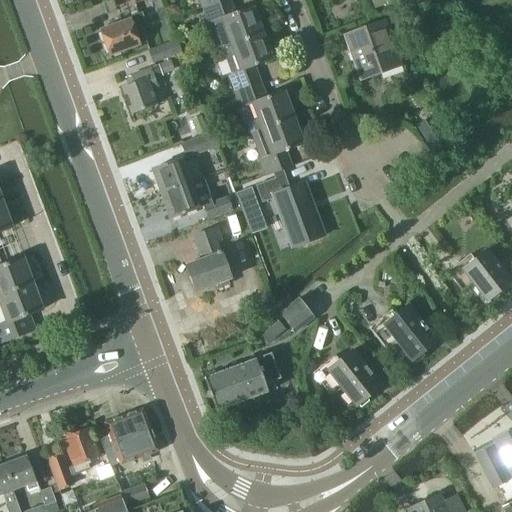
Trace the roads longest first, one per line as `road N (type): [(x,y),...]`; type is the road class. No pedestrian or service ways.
road 1 (secondary): [(150,352),(27,0)]
road 2 (secondary): [(302,511),(511,350)]
road 3 (residential): [(94,370),(14,157)]
road 4 (secondary): [(227,511),(203,481),(150,352)]
road 5 (residential): [(351,161),(291,0)]
